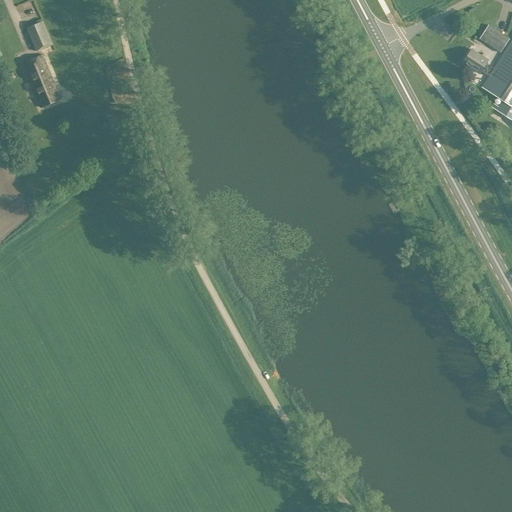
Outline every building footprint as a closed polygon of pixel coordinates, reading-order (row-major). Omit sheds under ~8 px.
[(41,19),(25,26),(35,50),(51,43),(41,19)] [(487,23),(478,37),(499,51),(508,37),(487,23)] [(488,75),(481,86),(496,95),(490,106),(511,119),(511,36),(493,66),(488,75)] [(469,47),(461,61),(478,72),(480,70),(488,75),(493,66),(485,61),(487,58),(469,47)] [(60,97),(41,53),(20,62),(39,106),(60,97)]
